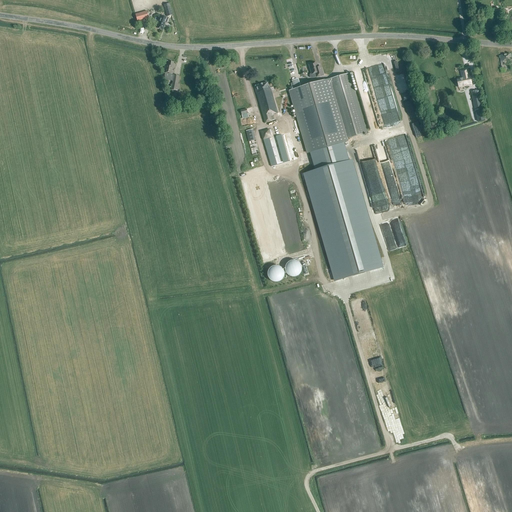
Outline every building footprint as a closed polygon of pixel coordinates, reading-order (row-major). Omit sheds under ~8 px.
[(173,15),(170,4),(164,6),(167,17),(173,15)] [(138,22),(149,19),(147,11),(136,15),(138,22)] [(167,23),(168,19),(161,16),(158,22),(159,23),(157,28),(162,30),(165,22),(167,23)] [(511,67),(511,61),(510,54),(500,56),(502,69),(511,67)] [(178,84),(179,76),(172,75),(174,64),(173,64),(173,62),(169,62),(168,67),(165,67),(164,74),(165,74),(164,80),(173,81),(171,90),(178,92),(179,85),(178,84)] [(323,76),(321,69),(318,69),(316,63),(309,65),(311,75),(315,74),(316,78),(323,76)] [(462,79),(457,80),(457,81),(455,81),(454,82),(455,84),(456,85),(458,84),(458,88),(472,85),(470,77),(469,77),(467,69),(461,71),(462,79)] [(294,90),(291,91),(292,96),(309,153),(311,152),(316,171),(304,174),(335,282),(383,268),(351,161),(348,162),(343,143),(347,141),(347,139),(367,133),(349,74),(314,84),(301,88),(298,79),(292,81),(292,83),(293,86),(294,90)] [(273,115),(278,113),(270,87),(269,87),(268,83),(254,87),(265,124),(272,122),(271,121),(273,120),(272,116),(274,116),(273,115)] [(484,121),(479,101),(477,91),(471,92),(473,102),(478,122),(484,121)] [(187,98),(180,100),(182,107),(181,107),(181,109),(189,107),(187,98)] [(249,117),(248,113),(247,109),(241,110),(242,115),(243,119),(249,117)] [(384,125),(394,123),(392,114),(388,115),(385,115),(384,112),(381,113),(384,125)] [(255,140),(253,130),(246,131),(249,142),(252,156),(259,154),(256,140),(255,140)] [(264,139),(271,137),(269,130),(262,132),(264,139)] [(268,153),(273,151),(270,140),(264,141),(268,153)] [(285,269),(285,270),(285,271),(285,272),(286,274),(286,275),(287,276),(288,277),(289,277),(290,278),(291,278),(293,278),(294,278),(295,278),(296,278),(297,277),(299,277),(299,276),(300,275),(301,273),(301,272),(301,271),(301,270),(301,268),(301,267),(300,266),(300,265),(299,264),(298,263),(297,263),(295,262),(294,262),(293,262),(292,262),(290,262),(289,263),(288,264),(287,264),(286,265),(286,266),(285,268),(285,269)] [(268,274),(268,275),(268,276),(268,278),(268,279),(269,280),(270,281),(271,282),(272,282),(273,283),(274,283),(275,284),(277,284),(278,283),(279,283),(280,282),(281,282),(282,281),(283,280),(283,279),(284,277),(284,276),(284,275),(284,274),(284,272),(283,271),(282,270),(281,269),(280,268),(279,268),(278,267),(277,267),(276,267),(274,267),(273,267),(272,268),(271,269),(270,269),(269,270),(268,271),(268,273),(268,274)]
